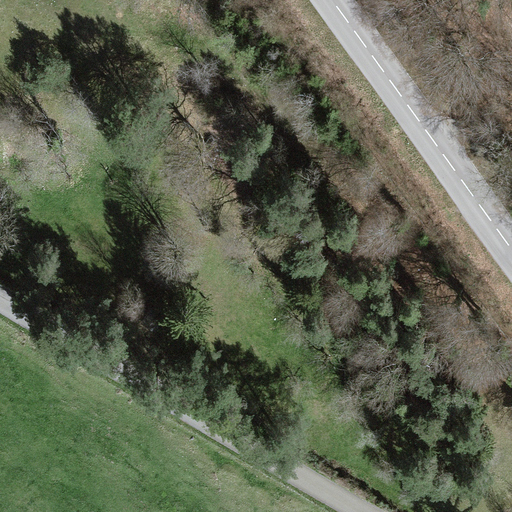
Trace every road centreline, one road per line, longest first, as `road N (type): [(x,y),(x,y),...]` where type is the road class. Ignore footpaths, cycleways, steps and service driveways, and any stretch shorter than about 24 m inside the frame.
road 1 (unclassified): [(362,511),(0,299)]
road 2 (primary): [(332,0),(511,249)]
